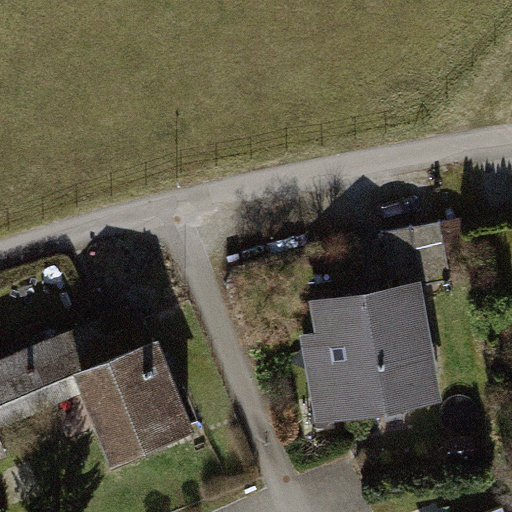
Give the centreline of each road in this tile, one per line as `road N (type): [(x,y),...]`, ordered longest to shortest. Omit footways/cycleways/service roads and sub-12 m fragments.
road 1 (residential): [(0,245),(38,231),(511,140)]
road 2 (track): [(205,200),(297,511)]
